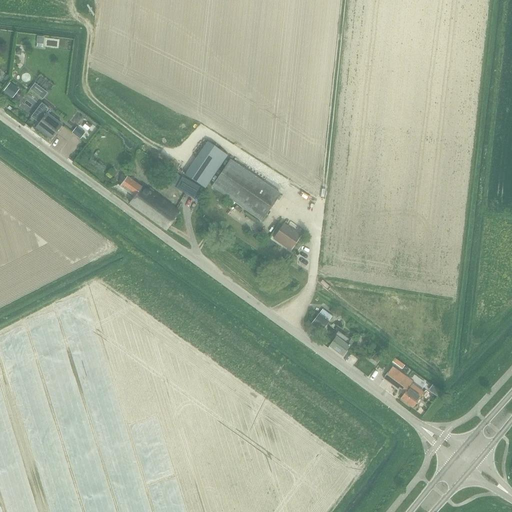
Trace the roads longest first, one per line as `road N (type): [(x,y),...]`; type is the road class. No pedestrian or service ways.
road 1 (unclassified): [(415,423),(0,115)]
road 2 (track): [(321,196),(344,0)]
